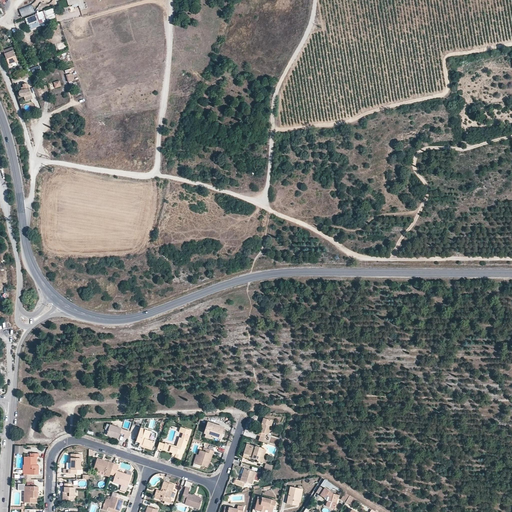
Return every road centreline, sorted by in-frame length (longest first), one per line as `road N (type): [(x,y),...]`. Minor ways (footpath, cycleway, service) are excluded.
road 1 (unclassified): [(511,259),(370,259),(226,193),(49,163),(33,173),(23,229)]
road 2 (tertiary): [(511,273),(296,271),(249,277),(136,317),(72,311)]
road 3 (track): [(262,207),(273,103),(308,32),(314,0)]
road 4 (track): [(390,259),(428,191),(414,156),(511,136)]
road 5 (track): [(150,175),(170,0)]
road 6 (residential): [(48,511),(50,461),(63,443),(86,440),(148,463)]
